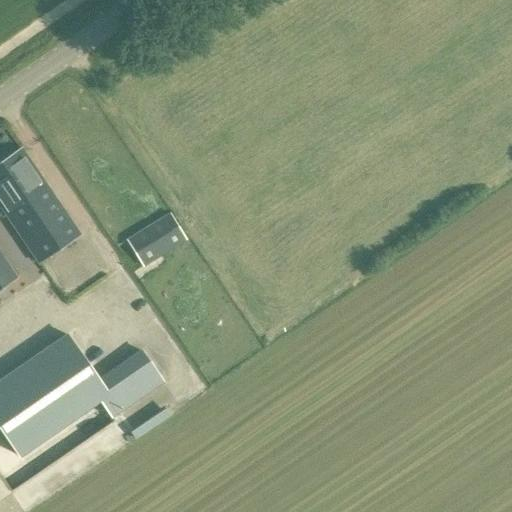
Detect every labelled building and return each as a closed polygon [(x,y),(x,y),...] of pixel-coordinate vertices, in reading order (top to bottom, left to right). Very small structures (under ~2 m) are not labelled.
[(0,206),(38,263),(80,235),(21,148),(0,162),(0,206)] [(142,267),(186,240),(169,213),(125,240),(142,267)] [(0,287),(15,277),(0,254),(0,287)] [(0,302),(34,281),(27,271),(0,288),(0,302)] [(25,361),(0,378),(0,429),(21,460),(111,399),(66,334),(25,361)] [(69,451),(83,471),(129,440),(116,420),(69,451)]
